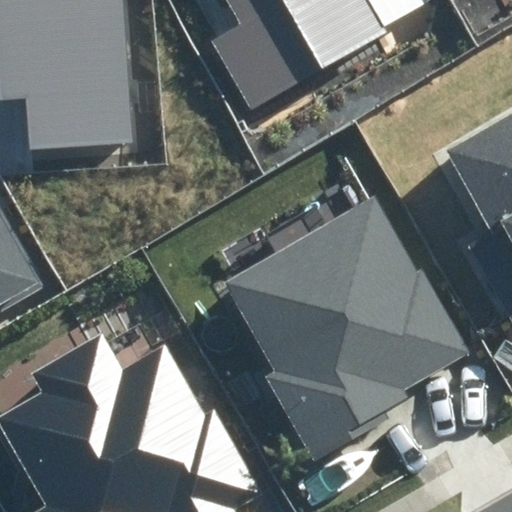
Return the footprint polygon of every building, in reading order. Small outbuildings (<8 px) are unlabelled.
[(0,0),(0,97),(25,96),(29,150),(134,142),(123,0),(0,0)] [(209,39),(250,109),(433,2),(432,0),(226,0),(239,22),(209,39)] [(511,117),(448,152),(491,231),(465,245),(511,331),(511,330),(511,117)] [(408,387),(472,350),(424,264),(415,269),(374,197),(225,280),(275,369),(267,374),(315,460),(387,420),(382,411),(412,394),(408,387)] [(0,309),(43,285),(0,211),(0,309)] [(45,511),(236,511),(234,508),(262,492),(215,409),(206,414),(167,345),(124,369),(102,332),(29,373),(41,394),(0,416),(0,429),(47,511),(45,511)]
